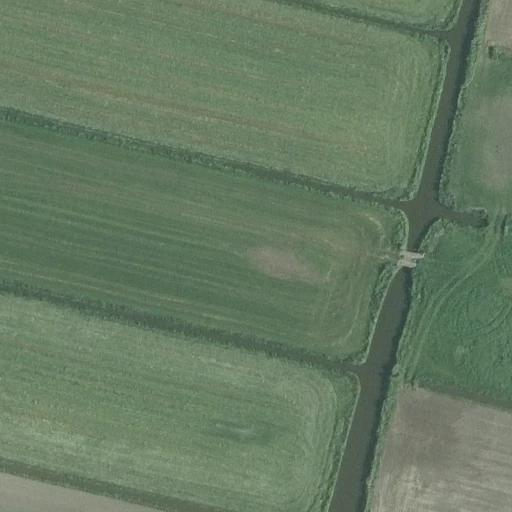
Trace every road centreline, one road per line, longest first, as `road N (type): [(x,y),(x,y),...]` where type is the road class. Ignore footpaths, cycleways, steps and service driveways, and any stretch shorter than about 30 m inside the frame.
road 1 (track): [(0,165),(442,269),(481,261),(501,205),(480,68),(499,14),(511,15)]
road 2 (track): [(398,405),(442,269),(511,288)]
